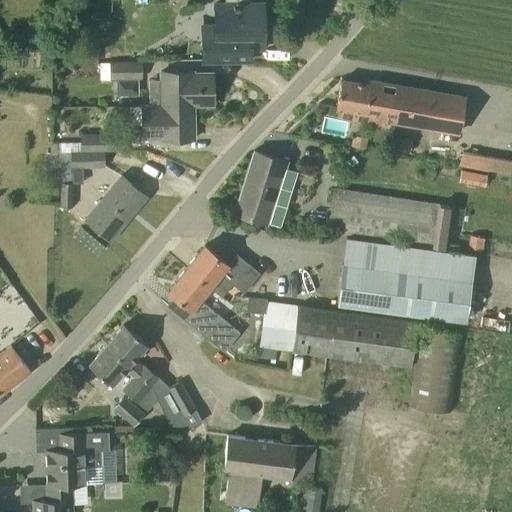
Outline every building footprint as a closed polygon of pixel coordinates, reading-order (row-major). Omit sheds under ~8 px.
[(201,24),(203,61),(250,60),(250,36),(264,35),(263,3),(213,3),(214,24),(201,24)] [(108,62),(109,79),(143,78),(143,61),(108,62)] [(162,105),(194,105),(213,105),(213,73),(192,73),(192,71),(162,71),(162,105)] [(370,78),(370,80),(369,84),(341,79),(336,106),(363,111),(362,115),(459,134),(466,95),(370,78)] [(194,105),(162,105),(142,104),(143,138),(163,138),(163,140),(194,140),(194,105)] [(141,136),(141,124),(129,124),(126,124),(126,136),(141,136)] [(123,149),(123,133),(82,133),(82,142),(62,142),(62,149),(123,149)] [(353,135),(351,145),(365,148),(367,138),(353,135)] [(412,139),(402,138),(400,150),(410,151),(412,139)] [(106,150),(62,149),(61,206),(71,206),(72,165),(105,166),(106,150)] [(287,160),(254,150),(234,213),(280,226),(292,186),(297,170),(285,167),(287,160)] [(511,158),(463,150),(460,165),(511,174),(511,158)] [(458,181),(485,186),(487,173),(461,168),(458,181)] [(110,239),(146,196),(121,175),(86,220),(110,239)] [(447,246),(452,206),(334,190),(329,230),(447,246)] [(468,252),(483,254),(486,238),(470,236),(468,252)] [(337,303),(466,321),(475,255),(346,237),(337,303)] [(187,267),(211,286),(222,295),(233,283),(243,291),(261,271),(244,257),(234,268),(205,245),(187,267)] [(195,312),(187,321),(224,351),(239,332),(200,298),(211,286),(187,267),(168,290),(195,312)] [(250,312),(263,314),(266,314),(267,300),(267,299),(268,298),(265,298),(259,297),(249,296),(248,312),(250,312)] [(262,325),(294,330),(297,304),(267,300),(266,314),(263,314),(262,325)] [(291,350),(297,351),(411,366),(417,320),(305,305),(297,304),(294,330),(291,350)] [(124,324),(108,342),(161,392),(164,389),(160,380),(157,377),(158,376),(143,361),(139,365),(137,363),(133,360),(147,344),(124,324)] [(419,326),(409,405),(451,410),(461,331),(419,326)] [(161,392),(108,342),(88,364),(108,382),(123,368),(130,375),(120,385),(145,409),(161,392)] [(0,393),(31,370),(13,346),(0,355),(0,393)] [(195,409),(180,381),(167,387),(183,416),(195,409)] [(125,397),(115,409),(134,426),(144,415),(125,397)] [(46,484),(74,483),(74,482),(84,482),(84,465),(102,464),(101,449),(109,449),(108,432),(84,433),(59,432),(60,449),(45,450),(46,484)] [(294,477),(298,443),(227,434),(224,467),(228,468),(225,503),(257,506),(260,473),(294,477)] [(163,457),(175,450),(168,439),(156,447),(163,457)] [(32,511),(74,511),(74,483),(46,484),(47,499),(33,500),(32,511)] [(319,511),(323,488),(303,485),(299,511),(319,511)]
